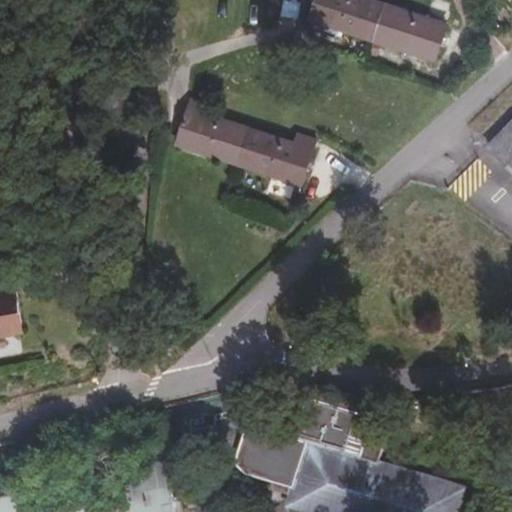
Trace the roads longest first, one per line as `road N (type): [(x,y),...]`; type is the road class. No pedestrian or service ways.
road 1 (residential): [(221,375),(220,353),(235,326),(511,65)]
road 2 (residential): [(156,0),(123,298),(123,398)]
road 3 (residential): [(221,375),(261,368),(425,386),(511,371)]
road 4 (residential): [(0,427),(123,398)]
